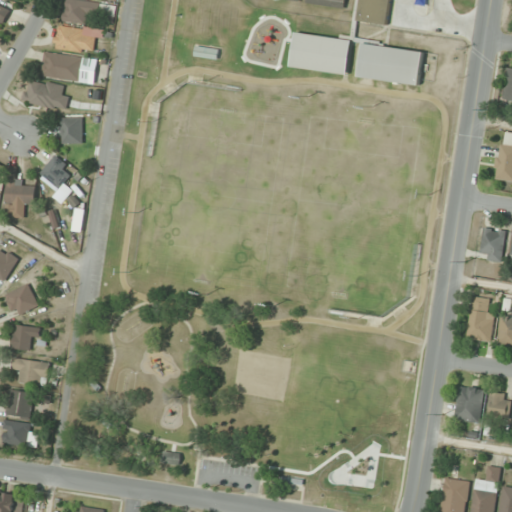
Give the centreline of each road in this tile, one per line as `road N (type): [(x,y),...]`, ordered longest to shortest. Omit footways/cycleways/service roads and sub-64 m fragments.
road 1 (residential): [(492,0),(415,511)]
road 2 (residential): [(252,511),(0,470)]
